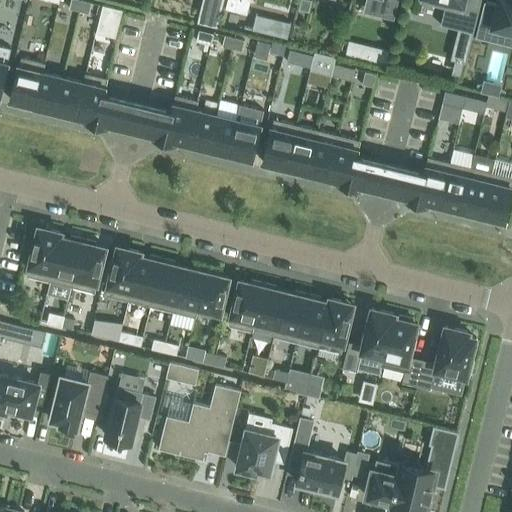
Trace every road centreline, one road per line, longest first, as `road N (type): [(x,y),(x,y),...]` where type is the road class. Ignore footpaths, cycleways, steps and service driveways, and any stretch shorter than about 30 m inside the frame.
road 1 (residential): [(0,178),(511,305)]
road 2 (residential): [(0,454),(236,511)]
road 3 (residential): [(471,511),(511,351)]
